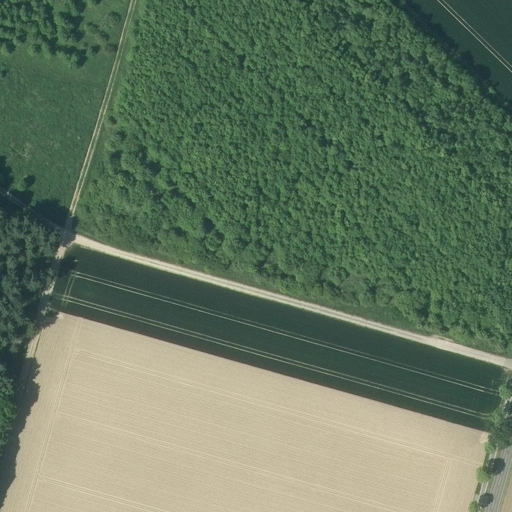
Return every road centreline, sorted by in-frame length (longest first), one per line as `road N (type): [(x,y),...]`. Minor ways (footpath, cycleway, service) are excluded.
road 1 (track): [(511,368),(103,248),(0,190)]
road 2 (track): [(66,234),(0,473)]
road 3 (track): [(66,234),(131,0)]
